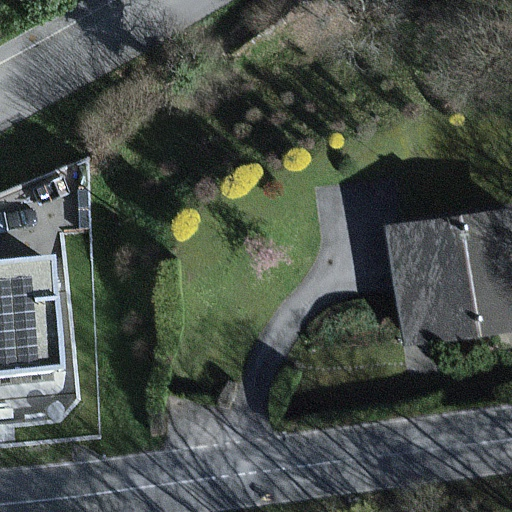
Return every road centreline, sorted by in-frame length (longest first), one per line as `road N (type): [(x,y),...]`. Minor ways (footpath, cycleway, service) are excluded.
road 1 (tertiary): [(511,437),(0,504)]
road 2 (residential): [(0,97),(174,0)]
